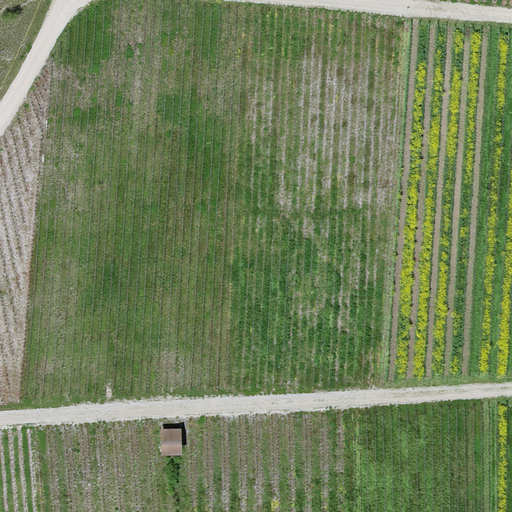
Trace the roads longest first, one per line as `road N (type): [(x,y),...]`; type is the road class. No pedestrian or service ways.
road 1 (track): [(511,393),(0,423)]
road 2 (track): [(511,24),(267,0)]
road 3 (track): [(0,117),(68,0)]
